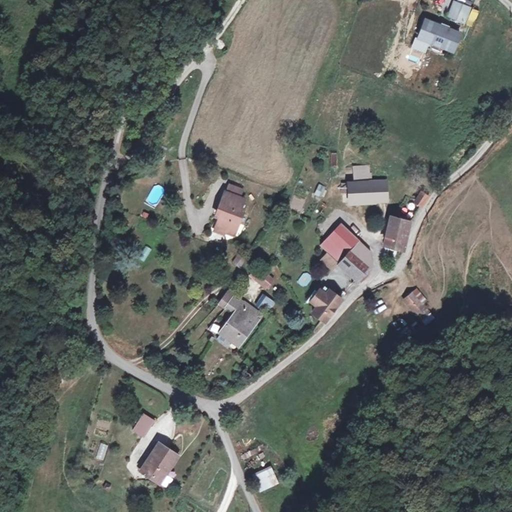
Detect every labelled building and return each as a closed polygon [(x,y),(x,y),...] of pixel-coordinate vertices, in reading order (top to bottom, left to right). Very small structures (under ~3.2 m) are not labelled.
[(449,16),(463,22),(468,9),(454,3),(449,16)] [(443,46),(452,50),(459,34),(448,30),(449,27),(442,24),(441,27),(427,21),(420,38),(435,43),(436,40),(444,43),(443,46)] [(353,179),(371,178),(370,164),(352,166),(353,179)] [(388,198),(386,179),(370,181),(371,201),(388,198)] [(371,201),(370,181),(346,184),(346,186),(347,193),(349,205),(371,201)] [(318,183),(314,195),(322,198),(326,186),(318,183)] [(230,184),(226,191),(240,197),(244,190),(230,184)] [(347,193),(346,186),(339,186),(340,194),(347,193)] [(245,199),(240,197),(226,191),(219,208),(223,210),(216,224),(225,228),(224,231),(233,235),(242,214),(239,213),(245,199)] [(428,198),(418,196),(414,205),(420,209),(428,198)] [(409,219),(391,216),(386,243),(403,246),(406,239),(409,219)] [(225,228),(216,224),(213,230),(222,234),(224,231),(225,228)] [(350,248),(332,230),(318,244),(326,252),(335,262),(339,265),(353,250),(359,256),(364,251),(355,244),(350,248)] [(145,262),(151,248),(143,245),(137,258),(145,262)] [(359,256),(353,250),(339,265),(351,278),(359,269),(366,263),(359,256)] [(319,259),(328,269),(335,262),(326,252),(319,259)] [(365,275),(359,269),(351,278),(356,283),(365,275)] [(258,283),(248,276),(239,286),(250,295),(258,283)] [(339,298),(322,285),(319,290),(324,294),(326,292),(337,300),(339,298)] [(401,298),(415,318),(431,308),(417,287),(401,298)] [(324,294),(319,290),(310,302),(316,306),(311,313),(323,321),(337,300),(326,292),(324,294)] [(218,305),(221,307),(224,309),(233,297),(229,294),(227,292),(218,305)] [(275,304),(263,296),(255,307),(266,316),(275,304)] [(241,303),(233,297),(224,309),(232,315),(221,331),(233,340),(231,343),(239,348),(258,322),(251,317),(255,310),(243,301),(241,303)] [(388,321),(379,307),(369,314),(377,327),(388,321)] [(263,315),(255,310),(251,317),(258,322),(263,315)] [(419,317),(423,325),(434,319),(430,312),(419,317)] [(153,419),(143,414),(134,431),(145,436),(153,419)] [(178,452),(158,441),(144,466),(155,472),(152,476),(161,481),(161,480),(165,473),(178,452)] [(104,460),(108,445),(100,443),(96,458),(104,460)] [(251,475),(259,492),(279,483),(271,466),(251,475)] [(173,478),(165,473),(161,480),(169,485),(173,478)]
